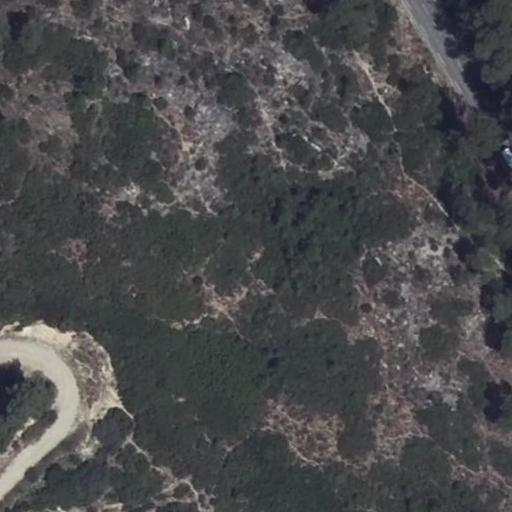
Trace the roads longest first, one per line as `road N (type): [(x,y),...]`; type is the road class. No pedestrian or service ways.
road 1 (track): [(0,349),(42,349),(62,363),(74,389),(66,421),(0,486)]
road 2 (secondary): [(420,0),(511,152)]
